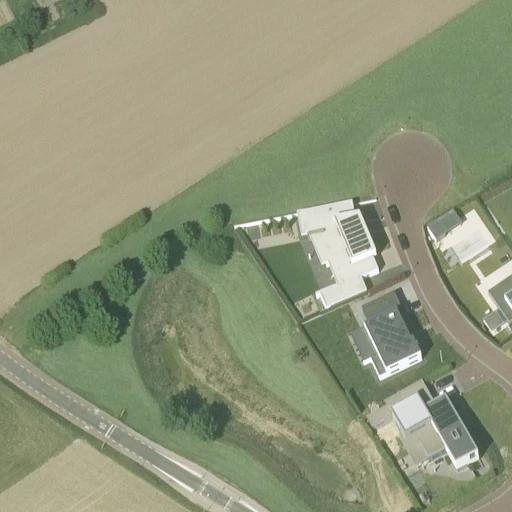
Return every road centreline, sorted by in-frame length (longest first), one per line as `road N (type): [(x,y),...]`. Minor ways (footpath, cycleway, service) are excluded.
road 1 (secondary): [(239,511),(0,357)]
road 2 (residential): [(511,373),(451,320),(423,271),(407,222),(411,164)]
